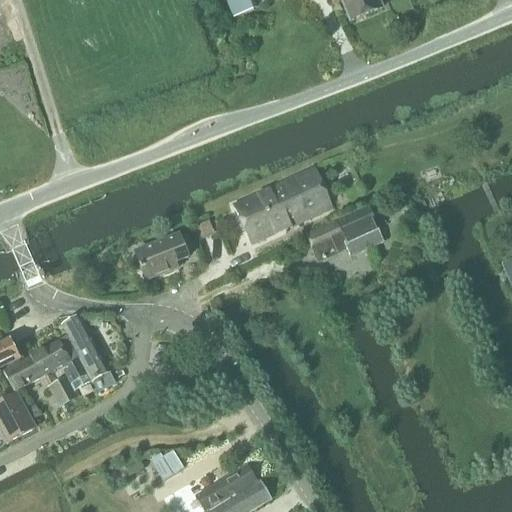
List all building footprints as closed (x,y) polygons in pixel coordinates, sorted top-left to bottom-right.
[(254,11),(249,0),(228,0),(235,19),(254,11)] [(342,0),(351,22),(383,9),(379,0),(342,0)] [(315,170),(235,208),(253,246),(333,209),(315,170)] [(370,210),(308,237),(319,263),(347,250),(351,258),(385,243),(370,210)] [(137,254),(148,282),(176,271),(173,265),(190,259),(181,237),(137,254)] [(511,260),(501,265),(511,288),(511,260)] [(65,327),(70,338),(83,362),(64,372),(67,378),(48,389),(59,409),(78,399),(73,389),(92,379),(100,394),(116,385),(81,318),(65,327)] [(70,338),(23,362),(3,373),(5,376),(14,393),(62,368),(64,372),(83,362),(70,338)] [(3,373),(23,362),(21,359),(12,341),(0,347),(0,378),(5,376),(3,373)] [(0,429),(8,444),(35,429),(17,395),(0,403),(0,429)] [(158,456),(147,462),(159,484),(181,470),(170,453),(159,459),(158,456)] [(255,511),(272,502),(261,484),(257,487),(255,485),(256,484),(248,471),(222,487),(222,486),(197,500),(204,511),(209,511),(235,497),(237,499),(214,511),(255,511)]
